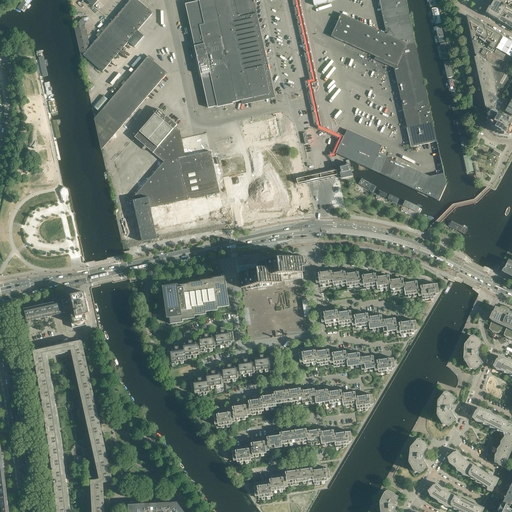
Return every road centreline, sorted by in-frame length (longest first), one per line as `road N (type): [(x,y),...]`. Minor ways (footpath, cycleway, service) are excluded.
road 1 (secondary): [(307,227),(0,289)]
road 2 (secondary): [(70,283),(310,235)]
road 3 (residential): [(119,500),(86,333),(25,346)]
road 4 (secondary): [(310,235),(393,243),(502,289)]
road 5 (secondary): [(502,289),(398,236),(320,226)]
road 6 (residential): [(25,346),(48,511)]
road 7 (residential): [(511,140),(486,135),(458,8)]
